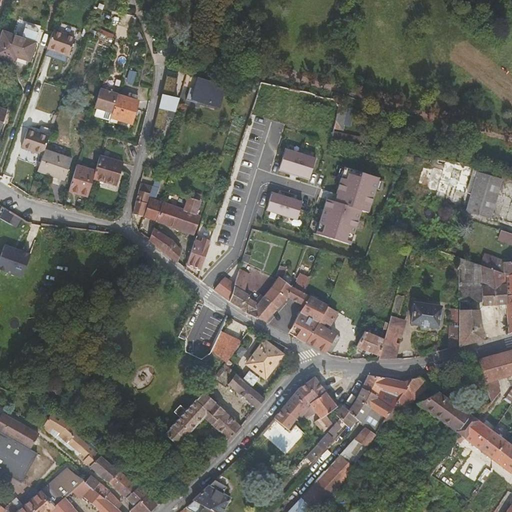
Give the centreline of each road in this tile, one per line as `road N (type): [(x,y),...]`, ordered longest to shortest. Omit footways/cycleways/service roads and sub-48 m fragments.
road 1 (track): [(511,134),(314,83),(261,60),(219,33),(222,0)]
road 2 (secondary): [(312,365),(166,511)]
road 3 (secondary): [(511,340),(417,366),(312,365)]
road 4 (residential): [(124,230),(159,85),(153,42)]
road 5 (residential): [(202,290),(236,250),(276,125)]
road 6 (residential): [(202,290),(304,347),(312,365)]
road 7 (residential): [(0,190),(47,213),(124,230)]
